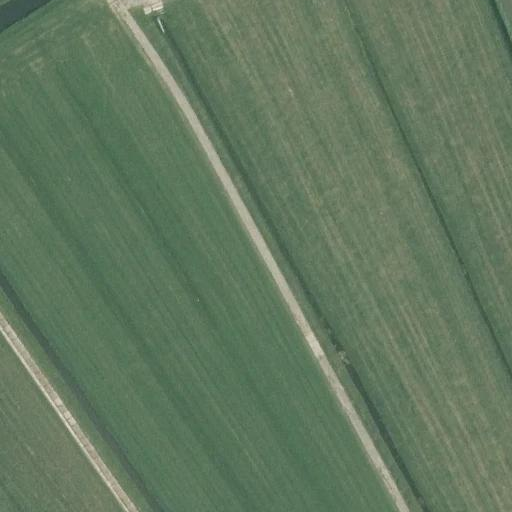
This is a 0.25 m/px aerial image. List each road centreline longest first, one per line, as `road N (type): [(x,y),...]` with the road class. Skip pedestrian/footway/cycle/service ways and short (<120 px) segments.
road 1 (track): [(407,511),(162,68),(117,5),(144,0)]
road 2 (track): [(128,511),(0,324)]
